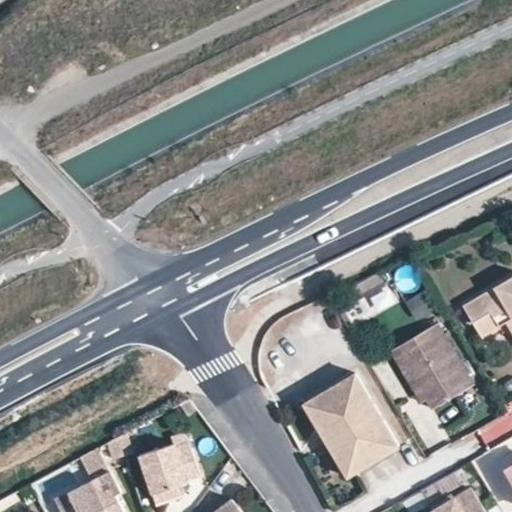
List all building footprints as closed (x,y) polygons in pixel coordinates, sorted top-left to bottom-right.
[(511,274),(462,304),(480,333),(499,322),(493,313),(506,305),(511,314),(511,274)] [(414,318),(434,312),(429,291),(408,297),(414,318)] [(442,322),(410,341),(416,352),(401,361),(418,390),(423,387),(429,396),(434,406),(476,381),(442,322)] [(410,341),(394,349),(401,361),(416,352),(410,341)] [(400,445),(357,371),(315,396),(357,470),(400,445)] [(418,390),(424,399),(429,396),(423,387),(418,390)] [(307,402),(348,475),(357,470),(315,396),(307,402)] [(175,440),(141,451),(152,490),(181,481),(181,478),(200,473),(190,439),(176,444),(175,440)] [(108,469),(53,497),(60,511),(122,511),(113,493),(119,490),(108,469)] [(184,490),(181,481),(152,490),(155,498),(184,490)] [(488,511),(473,486),(430,511),(488,511)] [(242,511),(232,497),(210,511),(242,511)]
